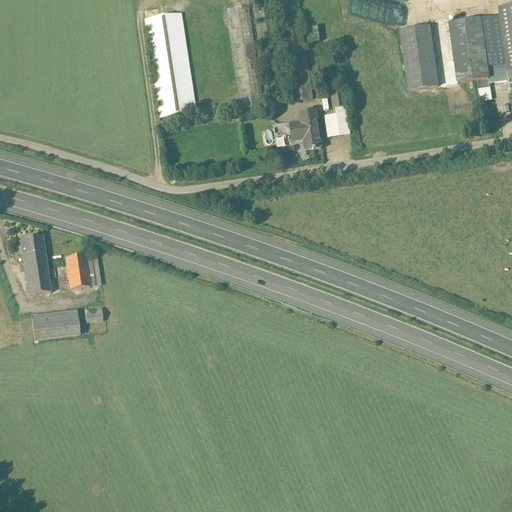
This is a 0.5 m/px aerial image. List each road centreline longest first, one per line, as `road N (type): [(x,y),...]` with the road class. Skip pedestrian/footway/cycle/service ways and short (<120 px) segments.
road 1 (motorway): [(511,340),(163,206),(0,159)]
road 2 (motorway): [(0,195),(346,304),(511,374)]
road 3 (unclassified): [(511,139),(200,190),(152,185),(0,140)]
